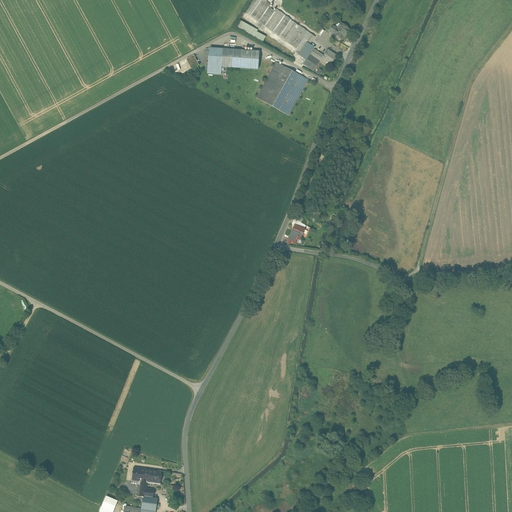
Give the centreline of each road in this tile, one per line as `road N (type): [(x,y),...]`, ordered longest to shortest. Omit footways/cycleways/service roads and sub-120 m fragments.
road 1 (unclassified): [(378,0),(276,246),(200,390)]
road 2 (track): [(0,158),(228,34),(338,89)]
road 3 (track): [(412,280),(471,81),(511,27)]
road 4 (track): [(511,273),(412,280),(358,258),(276,246)]
road 5 (unclassified): [(200,390),(0,280)]
road 6 (unclassified): [(200,390),(183,440),(189,511)]
